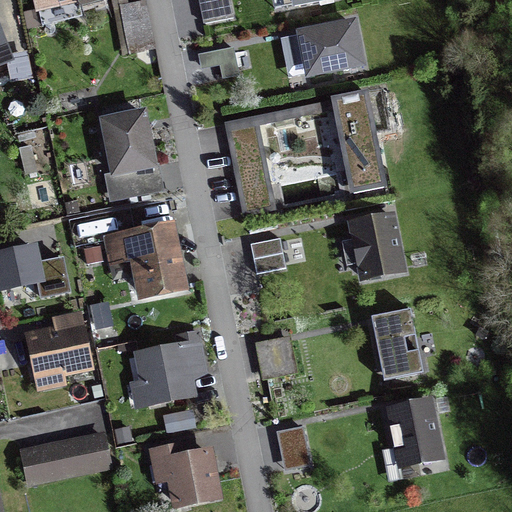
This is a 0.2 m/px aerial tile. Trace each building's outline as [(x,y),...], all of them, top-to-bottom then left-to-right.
[(33,0),(36,11),(76,2),(78,9),(117,0),(33,0)] [(224,0),(199,0),(205,25),(229,20),(224,0)] [(284,0),(287,11),(342,0),(284,0)] [(137,6),(124,7),(133,53),(154,48),(145,9),(138,11),(137,6)] [(33,13),(23,15),(26,30),(36,28),(33,13)] [(307,76),(359,66),(351,26),(300,36),(307,76)] [(0,65),(9,62),(0,40),(0,65)] [(222,80),(237,77),(231,49),(216,52),(196,56),(198,70),(219,66),(222,80)] [(331,102),(350,195),(383,188),(365,95),(331,102)] [(152,167),(142,116),(102,124),(113,175),(152,167)] [(243,217),(273,211),(256,127),(226,132),(243,217)] [(133,180),(122,182),(126,200),(136,197),(133,180)] [(370,222),(351,226),(361,280),(401,272),(390,218),(370,222)] [(143,298),(182,290),(169,229),(108,241),(113,266),(131,262),(130,257),(135,256),(143,298)] [(255,276),(284,270),(278,240),(249,246),(255,276)] [(36,272),(31,250),(0,256),(0,291),(22,287),(25,304),(62,296),(56,267),(36,272)] [(401,316),(366,323),(379,385),(414,377),(401,316)] [(48,334),(29,338),(38,379),(87,369),(78,328),(48,334)] [(146,405),(150,404),(191,396),(182,350),(198,347),(195,334),(177,338),(179,349),(137,357),(146,405)] [(288,343),(253,349),(259,384),(294,378),(288,343)] [(440,464),(427,408),(407,412),(387,417),(400,473),(440,464)] [(284,473),(309,468),(302,431),(277,436),(284,473)] [(107,468),(101,438),(22,454),(28,485),(107,468)] [(176,506),(215,499),(206,454),(167,462),(176,506)]
